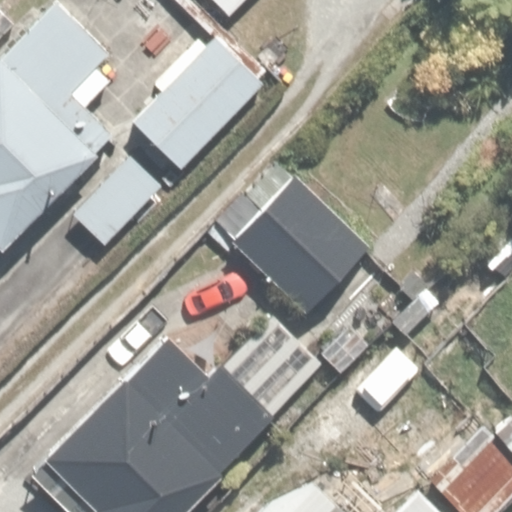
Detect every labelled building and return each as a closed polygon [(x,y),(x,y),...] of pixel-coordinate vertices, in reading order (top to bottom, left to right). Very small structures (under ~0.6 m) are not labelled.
[(68,0),(48,0),(0,42),(0,228),(100,140),(68,103),(119,58),(68,0)] [(217,0),(227,9),(236,0),(217,0)] [(0,25),(12,12),(0,1),(0,25)] [(220,19),(133,113),(144,123),(71,203),(107,237),(268,63),(220,19)] [(293,163),(227,231),(305,307),(371,239),(293,163)] [(409,269),(377,304),(411,335),(443,300),(409,269)] [(78,511),(82,509),(85,511),(168,511),(322,355),(273,307),(211,370),(163,324),(124,364),(116,357),(36,440),(43,446),(24,466),(70,511),(78,511)] [(464,372),(482,352),(454,326),(409,373),(457,420),(484,391),(464,372)] [(511,452),(477,423),(434,474),(479,511),(502,511),(511,501),(511,452)] [(345,511),(300,463),(247,511),(345,511)] [(379,511),(455,511),(416,474),(379,511)]
